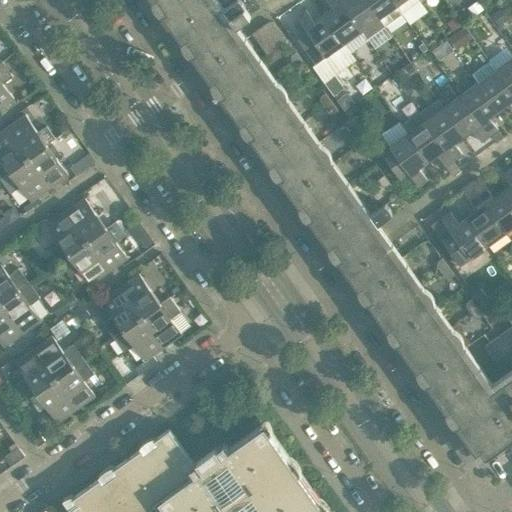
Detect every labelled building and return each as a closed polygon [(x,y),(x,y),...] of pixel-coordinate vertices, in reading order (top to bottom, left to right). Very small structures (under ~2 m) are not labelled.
[(511,375),(491,391),(417,288),(373,227),(392,213),(392,212),(391,210),(389,208),(388,206),(386,204),(385,204),(366,217),(232,29),(250,16),(245,9),(245,6),(244,5),(243,3),(242,2),(240,0),(235,0),(220,12),(211,0),(152,0),(212,83),(216,79),(226,93),(221,97),(241,124),(246,120),(256,134),(251,138),(270,165),(275,162),(285,176),(280,179),(300,206),(305,203),(315,217),(310,220),(447,412),(451,409),(461,422),(456,426),(476,453),(481,450),(486,457),(511,438),(511,375)] [(361,30),(339,0),(326,0),(332,8),(323,14),(344,43),(361,30)] [(385,26),(366,0),(339,0),(361,30),(367,38),(385,26)] [(402,13),(392,0),(366,0),(385,26),(402,13)] [(419,0),(392,0),(402,13),(420,1),(419,0)] [(344,43),(323,14),(314,21),(306,9),(296,16),(308,32),(298,39),(315,63),(344,43)] [(286,40),(274,23),(274,22),(272,21),(271,21),(270,21),(269,21),(268,22),(252,33),(267,54),(286,40)] [(302,60),(296,51),(291,54),(290,59),(295,65),(302,60)] [(511,57),(495,69),(511,92),(511,57)] [(308,68),(302,60),(295,65),(299,71),(303,72),(308,68)] [(14,98),(3,83),(13,76),(2,61),(0,62),(0,107),(6,104),(14,98)] [(489,61),(472,74),(478,82),(498,111),(507,104),(510,108),(511,110),(511,92),(495,69),(489,61)] [(334,74),(324,81),(333,93),(342,86),(334,74)] [(478,82),(460,95),(489,135),(498,129),(492,121),(489,117),(498,111),(478,82)] [(331,101),(325,92),(321,96),(320,100),(324,106),(331,101)] [(460,95),(443,107),(463,136),(472,129),(475,133),(481,141),(489,135),(460,95)] [(9,108),(17,102),(14,98),(6,104),(9,108)] [(437,99),(419,112),(454,160),(462,154),(457,146),(454,142),(463,136),(443,107),(437,99)] [(337,110),(331,101),(324,106),(328,112),(333,113),(337,110)] [(419,112),(402,124),(408,132),(428,161),(437,154),(440,159),(445,166),(454,160),(419,112)] [(25,114),(7,128),(28,158),(51,141),(58,136),(50,124),(38,132),(25,114)] [(400,121),(381,134),(391,148),(382,154),(399,178),(408,171),(418,186),(427,179),(422,172),(419,167),(428,161),(408,132),(402,124),(400,121)] [(0,177),(28,158),(7,128),(0,132),(0,177)] [(361,142),(354,133),(350,137),(349,141),(354,147),(361,142)] [(51,141),(28,158),(49,187),(68,174),(56,157),(60,154),(51,141)] [(367,151),(361,142),(354,147),(358,153),(362,154),(367,151)] [(28,158),(0,177),(0,178),(10,193),(20,186),(31,201),(38,196),(42,193),(49,188),(49,187),(28,158)] [(511,167),(503,173),(511,184),(503,191),(511,204),(511,167)] [(390,183),(384,174),(377,180),(381,186),(385,187),(390,183)] [(511,227),(511,204),(503,191),(493,198),(485,186),(477,192),(505,232),(511,227)] [(505,232),(477,192),(468,198),(477,210),(467,216),(488,245),(505,232)] [(31,201),(23,206),(26,211),(34,205),(41,200),(38,196),(31,201)] [(106,227),(85,197),(66,211),(87,241),(106,227)] [(66,211),(58,216),(47,224),(58,239),(48,246),(59,261),(87,241),(66,211)] [(488,245),(467,216),(458,223),(450,211),(431,225),(458,263),(468,256),(469,258),(488,245)] [(47,224),(58,216),(55,212),(44,220),(47,224)] [(0,229),(9,223),(5,216),(0,219),(0,229)] [(127,257),(106,227),(87,241),(109,270),(127,257)] [(146,234),(140,238),(146,246),(151,241),(146,234)] [(109,270),(87,241),(59,261),(70,276),(79,269),(90,284),(109,270)] [(29,282),(18,267),(9,274),(2,265),(9,260),(1,250),(0,251),(0,301),(1,303),(29,282)] [(448,266),(442,257),(437,261),(436,265),(441,271),(448,266)] [(454,275),(448,266),(441,271),(445,277),(449,278),(454,275)] [(160,303),(139,273),(120,287),(142,317),(160,303)] [(511,279),(499,288),(508,299),(511,296),(511,279)] [(41,319),(30,304),(40,297),(29,282),(1,303),(22,332),(41,319)] [(142,317),(120,287),(102,300),(112,315),(103,322),(113,337),(142,317)] [(182,333),(171,318),(181,311),(170,296),(160,303),(142,317),(163,346),(182,333)] [(477,307),(471,298),(466,302),(466,306),(470,312),(477,307)] [(22,332),(1,303),(0,303),(0,341),(3,346),(22,332)] [(483,316),(477,307),(470,312),(474,318),(479,319),(483,316)] [(511,358),(511,311),(510,313),(509,314),(508,315),(508,316),(508,317),(508,318),(511,323),(511,325),(501,334),(486,344),(486,345),(485,346),(485,347),(485,349),(499,368),(511,358)] [(163,346),(142,317),(113,337),(124,352),(134,345),(144,360),(163,346)] [(83,358),(73,343),(63,350),(52,335),(34,349),(55,379),(83,358)] [(55,379),(34,349),(15,362),(26,377),(16,384),(27,399),(37,392),(55,379)] [(95,395),(84,380),(94,373),(83,358),(55,379),(76,408),(95,395)] [(145,361),(137,367),(141,373),(149,367),(145,361)] [(76,408),(55,379),(37,392),(58,422),(76,408)] [(326,511),(264,424),(228,449),(224,443),(195,463),(169,428),(65,502),(72,511),(142,511),(160,500),(168,511),(326,511)] [(14,449),(5,455),(10,463),(11,465),(25,455),(18,446),(14,449)]
